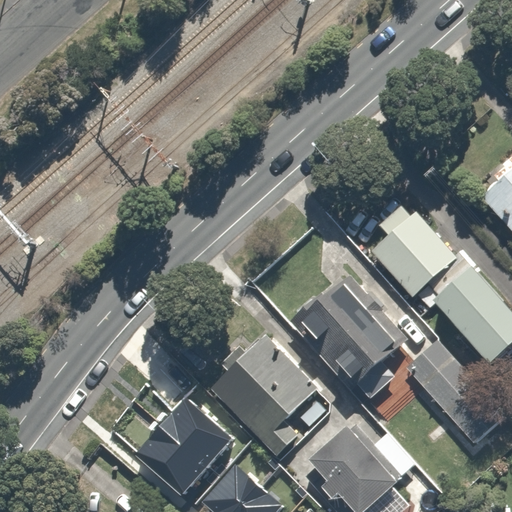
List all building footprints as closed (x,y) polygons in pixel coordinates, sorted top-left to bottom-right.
[(511,153),(475,184),(511,228),(511,153)] [(416,205),(410,211),(400,201),(379,221),(388,231),(369,249),(413,297),(460,253),(416,205)] [(511,332),(511,303),(471,261),(432,298),(487,356),(511,332)] [(401,329),(343,269),(292,318),(350,378),(401,329)] [(312,381),(262,332),(211,384),(278,448),(296,429),(280,414),(312,381)] [(426,402),(433,395),(481,446),(511,416),(511,413),(438,335),(405,366),(398,372),(426,402)] [(266,457),(229,417),(190,375),(171,392),(210,435),(192,451),(198,457),(168,484),(193,511),(285,511),(286,511),(259,481),(270,471),(261,461),(266,457)] [(307,459),(321,473),(315,479),(332,496),(338,490),(361,511),(404,467),(351,415),(307,459)]
